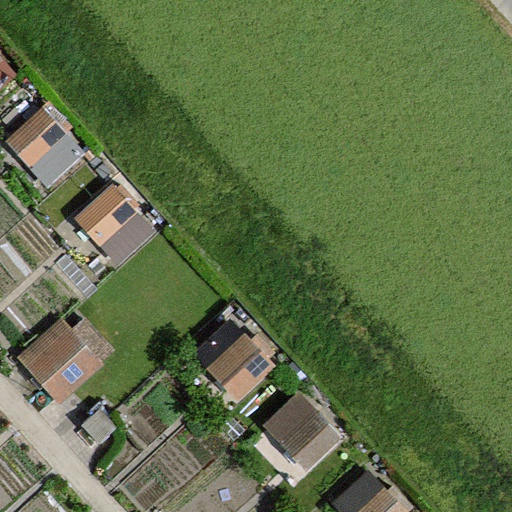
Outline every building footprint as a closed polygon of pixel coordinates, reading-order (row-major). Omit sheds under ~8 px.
[(8,141),(31,164),(64,132),(41,109),(8,141)] [(81,219),(101,240),(132,209),(112,189),(81,219)] [(32,367),(59,398),(97,365),(70,334),(32,367)] [(215,370),(236,393),(268,365),(247,341),(215,370)] [(285,443),(306,466),(339,436),(318,413),(285,443)] [(364,511),(403,511),(386,493),(364,511)]
